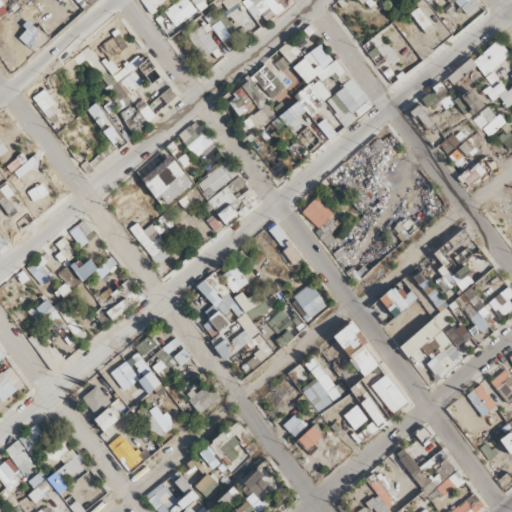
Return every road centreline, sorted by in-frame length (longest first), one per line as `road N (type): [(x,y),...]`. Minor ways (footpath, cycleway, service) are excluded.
road 1 (residential): [(511,5),(0,427)]
road 2 (residential): [(109,511),(460,204),(511,169)]
road 3 (residential): [(0,265),(310,0)]
road 4 (residential): [(298,511),(511,335)]
road 5 (residential): [(0,88),(104,0)]
